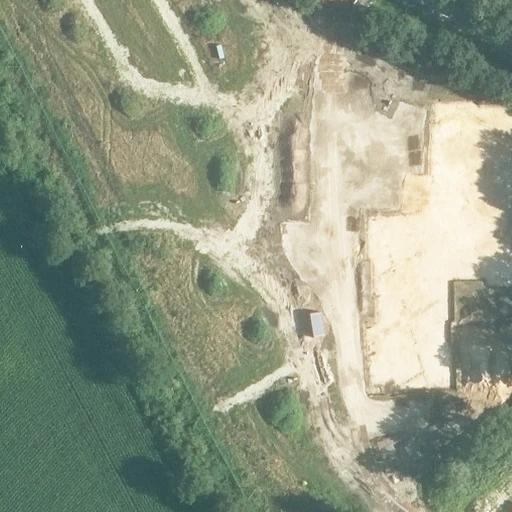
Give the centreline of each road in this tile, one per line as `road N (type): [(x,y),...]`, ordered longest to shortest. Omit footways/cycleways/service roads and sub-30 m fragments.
road 1 (residential): [(331,385),(312,292),(298,260),(265,232)]
road 2 (residential): [(201,90),(137,76),(93,0)]
road 3 (residential): [(265,232),(213,214),(118,217)]
road 4 (residential): [(392,511),(368,476),(331,385)]
road 5 (residential): [(286,115),(343,0)]
